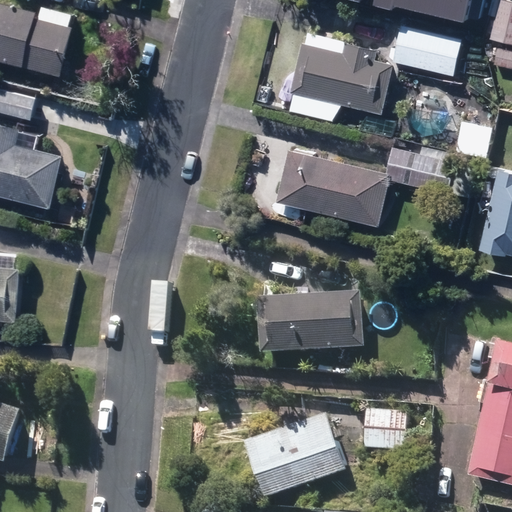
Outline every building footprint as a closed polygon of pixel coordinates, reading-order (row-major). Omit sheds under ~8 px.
[(373,0),(373,4),(393,8),(393,6),(462,22),(467,0),(373,0)] [(500,0),(490,40),(511,45),(511,2),(501,0),(500,0)] [(0,60),(62,75),(73,28),(69,28),(73,15),(42,8),(40,13),(0,3),(0,60)] [(393,62),(454,76),(463,38),(402,25),(393,62)] [(291,112),(334,123),(339,104),(383,114),(394,65),(376,61),(379,51),(309,36),(307,45),(303,45),(292,93),(295,94),(291,112)] [(495,66),(511,69),(511,52),(498,50),(495,66)] [(0,111),(32,119),(37,99),(0,90),(0,111)] [(408,128),(425,138),(445,134),(455,117),(403,109),(408,128)] [(458,155),(489,160),(494,127),(463,122),(458,155)] [(0,195),(51,208),(64,156),(17,144),(21,130),(0,125),(0,195)] [(279,203),(378,227),(390,181),(448,195),(449,194),(456,164),(393,149),(387,174),(292,151),(279,203)] [(481,250),(511,257),(511,172),(500,169),(481,250)] [(54,222),(71,227),(74,214),(57,210),(54,222)] [(0,321),(18,323),(22,268),(0,266),(0,321)] [(259,302),(262,357),(365,350),(362,296),(259,302)] [(470,479),(511,488),(511,348),(500,346),(470,479)] [(0,461),(6,463),(21,415),(0,408),(0,461)] [(365,450),(408,453),(409,415),(367,413),(365,450)] [(247,445),(267,501),(347,474),(327,417),(247,445)]
